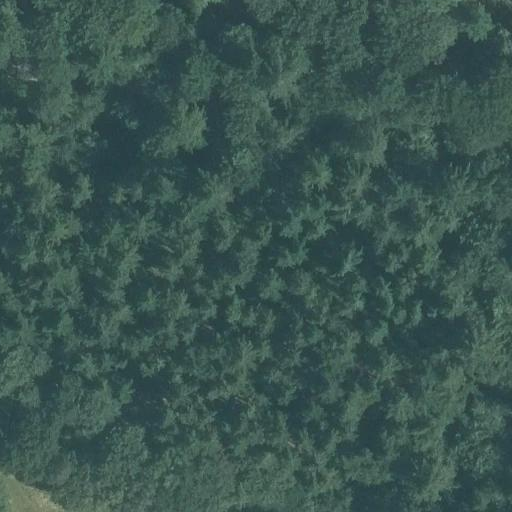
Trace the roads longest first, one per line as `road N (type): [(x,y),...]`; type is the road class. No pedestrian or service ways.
road 1 (secondary): [(511,129),(0,65)]
road 2 (track): [(147,511),(0,449)]
